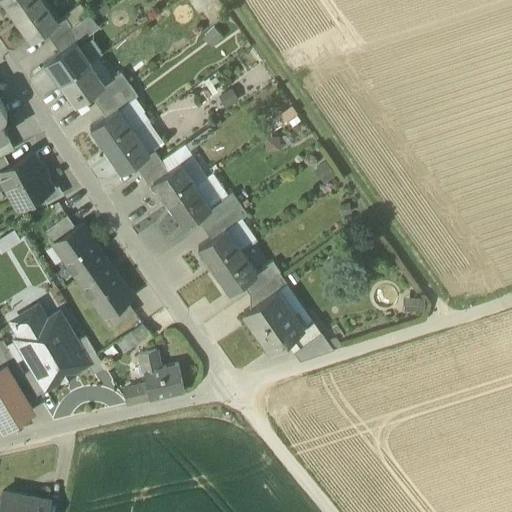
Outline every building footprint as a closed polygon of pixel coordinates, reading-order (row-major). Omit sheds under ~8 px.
[(2,0),(14,16),(37,0),(2,0)] [(56,18),(43,0),(37,0),(14,16),(30,38),(44,28),(57,19),(56,18)] [(63,13),(71,25),(87,14),(79,2),(63,13)] [(71,25),(80,37),(81,39),(99,26),(89,12),(87,14),(71,25)] [(44,28),(52,39),(71,25),(63,13),(56,18),(57,19),(44,28)] [(80,37),(71,25),(52,39),(59,50),(74,40),(75,41),(80,37)] [(213,25),(202,36),(212,45),(222,34),(213,25)] [(89,61),(98,55),(103,52),(92,36),(78,45),(89,61)] [(45,60),(60,82),(89,61),(78,45),(75,41),(74,40),(59,50),(45,60)] [(89,61),(102,80),(110,75),(112,74),(98,55),(89,61)] [(102,80),(89,61),(60,82),(74,102),(89,92),(103,82),(102,80)] [(110,75),(120,88),(128,82),(119,69),(112,74),(110,75)] [(89,92),(98,104),(120,88),(110,75),(102,80),(103,82),(89,92)] [(137,94),(128,82),(120,88),(128,100),(134,96),(137,94)] [(231,87),(218,94),(224,106),(238,99),(231,87)] [(128,100),(120,88),(98,104),(104,113),(116,105),(118,107),(128,100)] [(128,100),(118,107),(133,129),(147,120),(135,104),(138,102),(134,96),(128,100)] [(291,104),(279,112),(280,113),(285,120),(297,112),(291,104)] [(89,124),(106,147),(133,129),(118,107),(116,105),(104,113),(89,124)] [(278,125),(285,120),(280,113),(273,118),(278,125)] [(147,120),(133,129),(147,150),(152,146),(153,148),(163,141),(148,119),(147,120)] [(209,124),(184,141),(189,149),(214,132),(209,124)] [(133,129),(106,147),(121,170),(133,162),(148,151),(147,150),(133,129)] [(0,136),(0,154),(4,152),(14,147),(6,133),(0,136)] [(184,141),(160,158),(167,168),(178,160),(191,151),(189,149),(184,141)] [(133,162),(140,172),(160,158),(153,148),(152,146),(147,150),(148,151),(133,162)] [(0,172),(18,204),(39,192),(51,186),(31,151),(10,163),(0,168),(0,172)] [(191,151),(178,160),(195,183),(207,175),(191,151)] [(0,168),(10,163),(4,152),(0,154),(0,168)] [(167,168),(160,158),(140,172),(148,183),(152,180),(151,178),(167,168)] [(325,159),(313,168),(323,182),(335,173),(325,159)] [(152,180),(167,202),(195,183),(178,160),(167,168),(151,178),(152,180)] [(207,175),(195,183),(209,204),(226,193),(211,172),(207,175)] [(58,182),(51,186),(39,192),(45,202),(63,192),(58,182)] [(209,204),(195,183),(167,202),(183,224),(196,216),(210,206),(209,204)] [(196,216),(203,226),(238,201),(230,190),(226,193),(209,204),(210,206),(196,216)] [(246,212),(238,201),(203,226),(210,236),(224,226),(225,227),(241,216),(246,212)] [(45,227),(54,240),(59,236),(75,225),(67,212),(45,227)] [(256,237),(241,216),(225,227),(240,249),(256,237)] [(64,254),(79,276),(105,258),(80,222),(75,225),(59,236),(69,251),(64,254)] [(197,245),(213,267),(240,249),(225,227),(224,226),(210,236),(197,245)] [(22,234),(6,231),(3,243),(20,247),(22,234)] [(54,240),(64,254),(69,251),(59,236),(54,240)] [(64,254),(54,240),(44,247),(54,261),(64,254)] [(254,270),(240,249),(213,267),(228,290),(241,281),(255,271),(254,270)] [(131,294),(105,258),(79,276),(94,298),(99,294),(109,309),(126,297),(131,294)] [(271,258),(260,266),(268,278),(279,270),(271,258)] [(258,284),(268,278),(260,266),(254,270),(255,271),(241,281),(249,291),(258,284)] [(287,281),(279,270),(268,278),(258,284),(265,294),(276,287),(277,287),(287,281)] [(313,318),(287,281),(277,287),(303,325),(313,318)] [(258,284),(249,291),(251,304),(265,294),(258,284)] [(244,309),(271,349),(286,338),(303,326),(303,325),(277,287),(276,287),(265,294),(251,304),(244,309)] [(99,294),(94,298),(104,312),(109,309),(99,294)] [(424,295),(402,295),(402,308),(424,309),(424,295)] [(104,312),(113,325),(135,310),(126,297),(109,309),(104,312)] [(34,368),(45,386),(47,385),(86,362),(87,361),(75,341),(59,313),(46,321),(37,306),(13,320),(21,335),(31,351),(26,354),(34,368)] [(286,338),(292,348),(320,329),(313,318),(303,325),(303,326),(286,338)] [(118,337),(124,346),(147,330),(140,321),(118,337)] [(334,348),(320,329),(292,348),(300,359),(334,348)] [(16,338),(26,354),(31,351),(21,335),(16,338)] [(86,362),(92,373),(104,366),(96,352),(85,335),(75,341),(87,361),(86,362)] [(0,352),(8,348),(6,344),(3,338),(0,339),(0,352)] [(15,360),(26,354),(16,338),(6,344),(8,348),(15,360)] [(139,351),(143,370),(160,366),(155,347),(139,351)] [(15,383),(25,376),(24,374),(15,360),(8,348),(0,352),(0,358),(4,365),(15,383)] [(178,362),(160,366),(143,370),(147,387),(149,395),(183,388),(178,362)] [(0,420),(2,423),(15,415),(18,418),(29,406),(15,383),(4,365),(0,368),(0,420)] [(34,368),(24,374),(25,376),(36,394),(48,387),(47,385),(45,386),(34,368)] [(126,391),(128,400),(149,395),(147,387),(126,391)] [(0,511),(46,511),(49,500),(1,491),(0,494),(0,511)]
